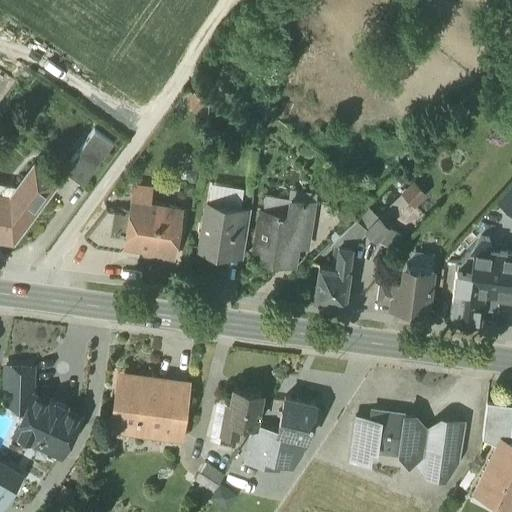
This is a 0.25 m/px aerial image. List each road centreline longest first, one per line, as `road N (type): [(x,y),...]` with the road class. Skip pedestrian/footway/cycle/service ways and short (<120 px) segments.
road 1 (secondary): [(511,362),(0,291)]
road 2 (track): [(232,0),(56,247),(44,297)]
